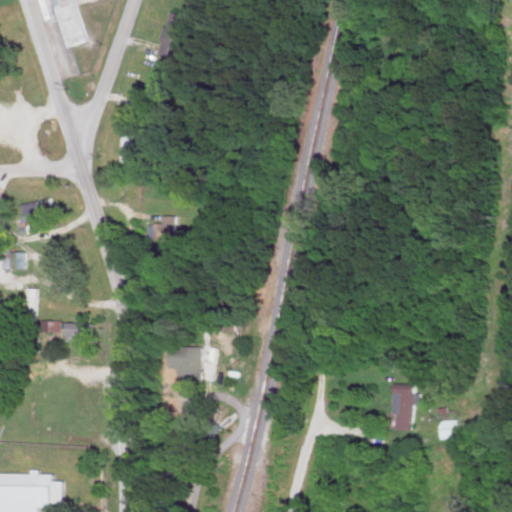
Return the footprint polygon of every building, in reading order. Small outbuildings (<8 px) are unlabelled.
[(79,1),(83,0),(56,0),(69,46),(89,40),(79,1)] [(190,15),(171,10),(159,52),(178,57),(190,15)] [(132,161),(133,134),(124,133),(123,160),(132,161)] [(25,201),(27,217),(56,213),(54,198),(25,201)] [(179,214),(166,215),(166,222),(158,222),(158,238),(179,237),(179,214)] [(29,250),(7,251),(7,267),(29,267),(29,250)] [(65,329),(65,318),(46,318),(46,329),(65,329)] [(95,321),(69,320),(69,338),(94,339),(95,321)] [(207,345),(179,344),(178,366),(187,367),(187,378),(206,378),(207,345)] [(397,413),(402,413),(402,427),(417,427),(418,402),(423,402),(423,391),(418,391),(418,382),(397,381),(397,413)] [(444,436),(461,436),(460,418),(443,419),(444,436)] [(3,470),(2,511),(42,511),(43,504),(56,505),(56,501),(66,501),(67,479),(56,479),(56,472),(42,472),(42,471),(3,470)]
